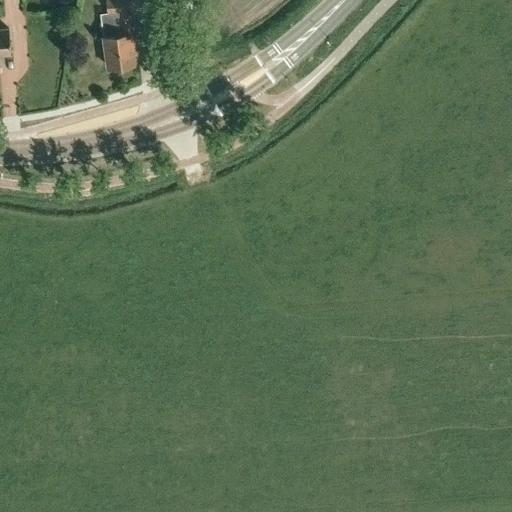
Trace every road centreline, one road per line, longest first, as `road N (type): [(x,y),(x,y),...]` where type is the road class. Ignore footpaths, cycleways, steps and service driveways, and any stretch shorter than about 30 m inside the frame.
road 1 (secondary): [(178,124),(262,76),(337,0)]
road 2 (secondary): [(0,156),(103,146),(178,124)]
road 3 (residential): [(178,124),(154,0)]
